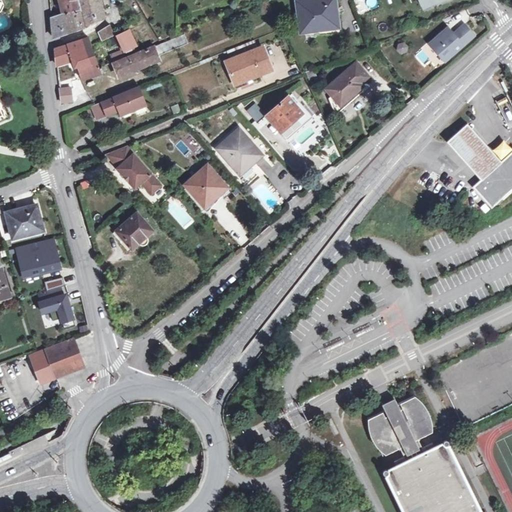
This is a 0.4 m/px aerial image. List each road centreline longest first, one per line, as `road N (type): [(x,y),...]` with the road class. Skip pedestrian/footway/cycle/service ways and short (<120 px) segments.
road 1 (primary): [(210,418),(228,381),(333,250),(511,48)]
road 2 (primary): [(445,97),(357,190),(219,367),(184,394)]
road 3 (residential): [(445,97),(379,140),(145,344)]
road 4 (unknown): [(62,171),(297,68)]
road 5 (tertiary): [(41,0),(62,171)]
road 6 (tertiary): [(62,171),(101,331)]
